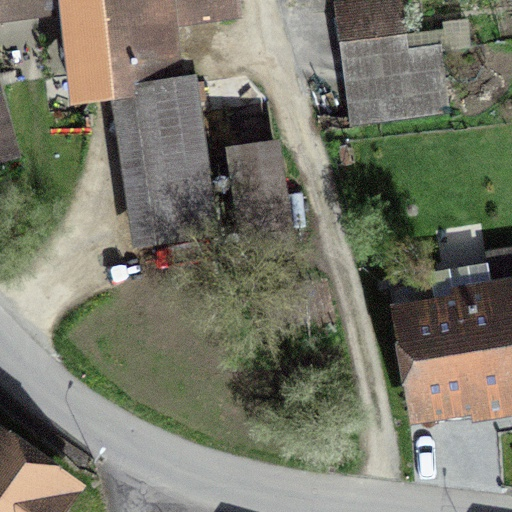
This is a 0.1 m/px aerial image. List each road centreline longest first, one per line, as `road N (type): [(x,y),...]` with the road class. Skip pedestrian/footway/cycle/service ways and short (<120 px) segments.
road 1 (track): [(387,507),(340,263),(259,0)]
road 2 (unclassified): [(416,511),(237,482),(163,459)]
road 3 (unclassified): [(163,459),(66,406),(0,346)]
